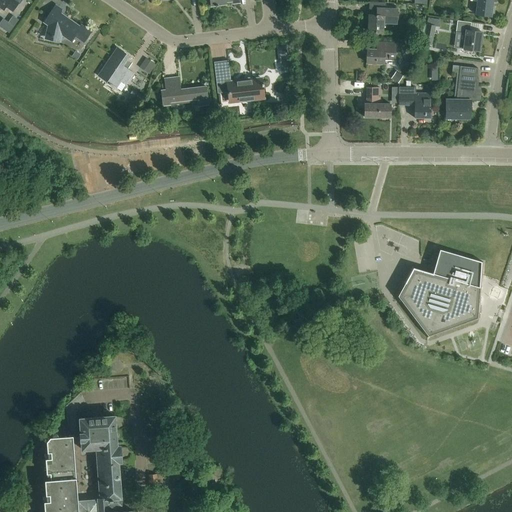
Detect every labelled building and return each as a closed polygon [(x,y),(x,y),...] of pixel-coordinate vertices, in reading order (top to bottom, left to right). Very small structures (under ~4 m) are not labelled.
[(0,0),(0,8),(3,10),(6,6),(12,11),(19,0),(0,0)] [(470,0),(477,1),(476,14),(491,16),(491,15),(494,16),(495,8),(492,7),(492,0),(470,0)] [(74,37),(83,43),(91,32),(81,26),(80,27),(60,14),(61,9),(55,5),(43,22),(52,29),(49,40),(60,42),(61,35),(71,42),(74,37)] [(376,15),(368,15),(367,32),(382,33),(383,23),(396,24),(397,8),(376,7),(376,15)] [(470,23),(456,21),(455,33),(465,34),(464,42),(461,42),(460,48),(463,49),(479,52),(482,33),(469,31),(470,23)] [(394,43),(376,42),(376,50),(366,50),(366,63),(383,64),(384,60),(394,60),(394,43)] [(129,57),(116,49),(98,76),(115,88),(120,81),(125,85),(133,74),(122,67),(129,57)] [(150,77),(159,65),(148,58),(142,66),(144,67),(141,71),(150,77)] [(230,82),(227,62),(214,63),(217,92),(228,91),(229,100),(252,97),(252,100),(263,99),(261,78),(230,82)] [(472,68),(459,67),(455,100),(446,99),(445,118),(470,119),(470,100),(481,102),(483,91),(481,90),(477,69),(476,68),(476,69),(472,68)] [(178,77),(170,78),(164,79),(165,90),(160,91),(162,106),(197,102),(197,107),(207,106),(205,87),(179,90),(178,77)] [(379,88),(366,88),(366,104),(364,104),(364,117),(390,118),(390,104),(379,104),(380,97),(378,97),(378,95),(379,95),(379,88)] [(414,89),(398,88),(398,103),(404,103),(404,96),(414,96),(414,118),(430,118),(430,94),(414,93),(414,89)] [(481,261),(440,250),(433,275),(413,269),(398,298),(427,335),(477,318),(481,261)] [(133,511),(123,511),(115,511),(108,511),(107,506),(121,506),(120,498),(118,462),(121,462),(119,446),(116,446),(114,416),(79,419),(80,433),(79,433),(80,441),(81,441),(82,450),(96,449),(100,499),(97,499),(98,511),(78,511),(73,436),(58,437),(58,436),(58,435),(57,435),(56,434),(55,434),(54,434),(53,435),(52,435),(52,436),(52,437),(50,437),(46,441),(48,459),(43,459),(46,494),(49,494),(50,501),(44,501),(44,511),(133,511)] [(162,485),(161,474),(147,475),(148,486),(162,485)] [(170,475),(171,483),(180,483),(180,474),(170,475)]
